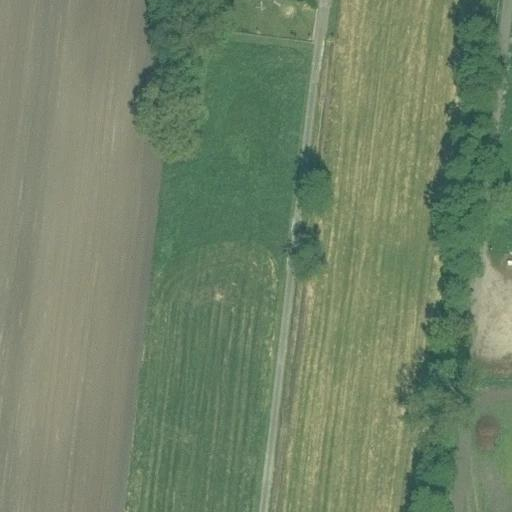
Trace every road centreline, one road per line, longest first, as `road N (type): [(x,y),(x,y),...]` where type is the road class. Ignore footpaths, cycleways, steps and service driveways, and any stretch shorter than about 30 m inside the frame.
road 1 (unknown): [(336,0),(261,511)]
road 2 (track): [(506,0),(475,265),(511,315)]
